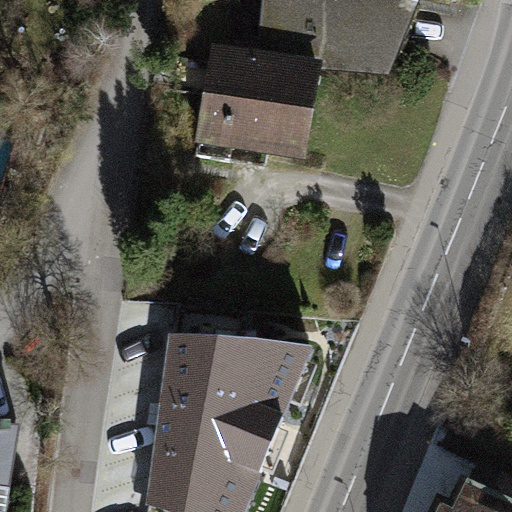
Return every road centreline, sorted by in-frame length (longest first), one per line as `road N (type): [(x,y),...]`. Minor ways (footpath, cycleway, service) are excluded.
road 1 (secondary): [(342,511),(511,94)]
road 2 (residential): [(114,180),(72,511)]
road 3 (residential): [(114,180),(0,332)]
road 4 (residential): [(140,0),(114,180)]
